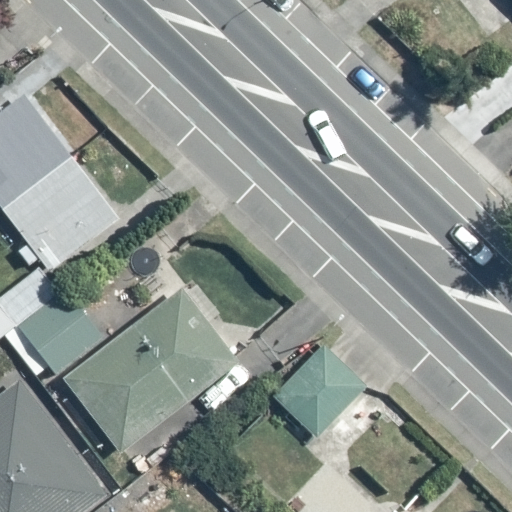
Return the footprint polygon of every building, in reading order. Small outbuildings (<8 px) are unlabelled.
[(25,94),(0,112),(0,207),(48,271),(119,218),(25,94)] [(0,335),(59,295),(43,271),(0,299),(0,335)] [(59,295),(6,331),(8,335),(41,384),(106,341),(70,288),(59,295)] [(182,288),(62,378),(119,453),(239,363),(182,288)] [(386,407),(325,345),(275,394),(319,439),(329,429),(346,447),(386,407)] [(0,387),(0,511),(90,511),(116,493),(23,371),(0,387)]
